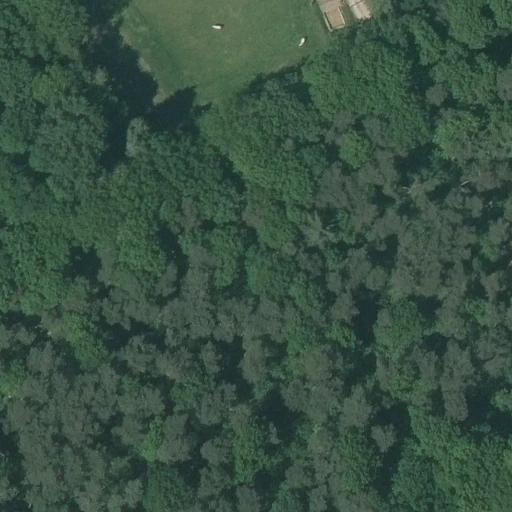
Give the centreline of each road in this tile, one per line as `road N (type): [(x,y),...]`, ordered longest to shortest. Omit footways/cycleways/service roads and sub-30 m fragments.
road 1 (track): [(0,243),(438,0)]
road 2 (track): [(124,190),(16,0)]
